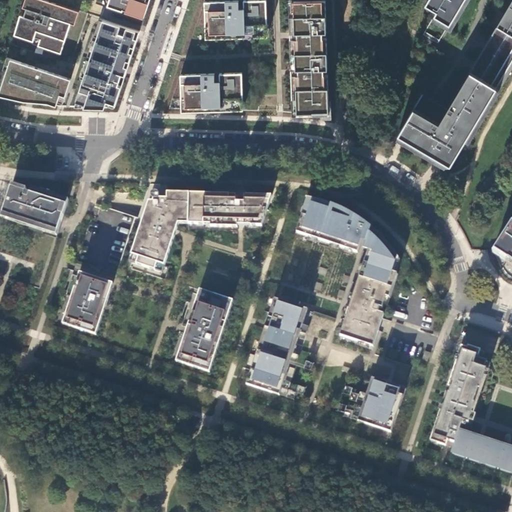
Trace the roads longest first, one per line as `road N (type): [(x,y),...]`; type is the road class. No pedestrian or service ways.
road 1 (residential): [(128,142),(306,147),(368,164),(404,185),(441,226),(458,258),(465,299)]
road 2 (residential): [(174,0),(128,142)]
